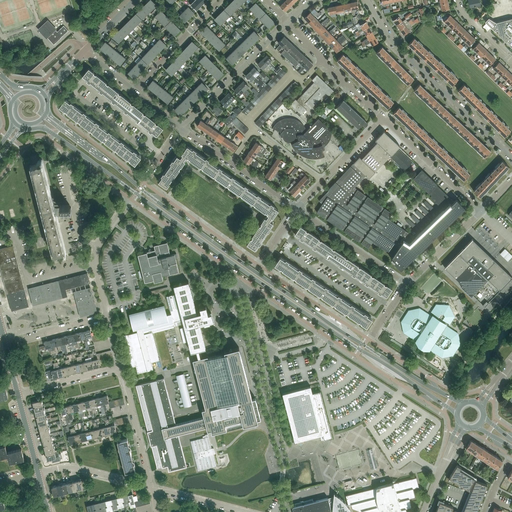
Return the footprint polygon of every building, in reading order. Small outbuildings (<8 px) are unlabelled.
[(150,0),(146,4),(151,10),(156,5),(156,6),(156,5),(150,0)] [(196,11),(201,5),(195,0),(190,5),(196,11)] [(239,6),(234,0),(229,5),(235,10),(239,6)] [(475,7),(480,6),(479,0),(468,0),(470,8),(475,7)] [(285,1),(282,4),(280,6),(285,11),(290,7),(285,1)] [(357,1),(349,3),(351,9),(358,8),(357,1)] [(440,4),(442,10),(447,9),(449,9),(448,2),(440,4)] [(255,3),(252,6),(249,9),(250,9),(254,13),(260,8),(259,8),(257,5),(255,3)] [(349,3),(342,4),(344,11),(344,14),(352,12),(351,9),(349,3)] [(151,10),(146,4),(141,9),(147,14),(151,10)] [(339,15),(339,12),(344,11),(342,4),(335,6),(336,13),(337,13),(337,15),(339,15)] [(0,6),(0,22),(3,32),(34,20),(33,17),(27,19),(25,14),(24,14),(23,11),(19,13),(19,14),(17,15),(16,12),(12,13),(10,10),(8,10),(6,5),(0,6)] [(235,10),(229,5),(225,9),(230,15),(231,15),(230,14),(235,10)] [(336,13),(335,6),(328,8),(329,14),(336,13)] [(194,13),(193,12),(188,7),(183,12),(189,17),(193,13),(194,13)] [(260,8),(254,13),(258,18),(259,18),(264,12),(264,13),(264,12),(263,11),(262,10),(260,8)] [(143,19),(147,14),(141,9),(137,13),(142,19),(143,19)] [(226,12),(224,10),(223,10),(224,10),(219,15),(225,20),(229,16),(226,12)] [(155,16),(159,21),(165,15),(161,11),(160,11),(155,16),(155,17),(155,16)] [(316,11),(312,15),(312,14),(310,12),(304,18),(304,19),(308,23),(318,13),(316,11)] [(189,17),(183,12),(179,16),(184,22),(185,21),(184,21),(189,17)] [(260,19),(264,23),(270,18),(265,14),(266,14),(265,13),(260,19)] [(308,23),(312,27),(318,21),(316,18),(319,15),(318,14),(318,13),(308,23)] [(136,15),(131,19),(137,24),(141,20),(136,14),(135,14),(136,15)] [(165,15),(159,21),(164,25),(164,26),(170,20),(169,20),(165,15)] [(214,19),(216,21),(220,25),(225,20),(219,15),(215,19),(214,19)] [(450,15),(444,21),(448,25),(454,19),(450,15)] [(402,21),(399,16),(393,20),(397,25),(402,21)] [(270,18),(264,23),(269,28),(268,28),(269,28),(274,23),(274,22),(270,18)] [(511,18),(511,19),(505,20),(496,23),(489,18),(488,18),(485,21),(485,22),(494,31),(497,30),(498,35),(511,47),(511,46),(511,18)] [(131,19),(127,23),(132,29),(137,24),(131,19)] [(326,29),(325,28),(324,27),(330,21),(328,19),(327,21),(324,23),(316,31),(320,35),(326,29)] [(402,21),(397,25),(400,30),(409,23),(408,21),(407,22),(407,21),(407,22),(405,19),(402,21)] [(454,19),(448,25),(452,29),(458,23),(454,19)] [(170,31),(175,25),(171,21),(165,26),(165,27),(170,31)] [(316,31),(324,23),(323,21),(320,24),(318,21),(312,27),(316,31)] [(68,31),(63,25),(57,32),(48,22),(39,29),(54,45),(61,38),(60,38),(68,31)] [(363,30),(369,27),(366,22),(360,25),(361,28),(357,30),(357,31),(355,32),(356,34),(360,32),(363,30)] [(127,23),(122,28),(128,33),(132,29),(127,23)] [(409,23),(400,30),(403,35),(409,31),(407,28),(411,25),(410,25),(409,23)] [(457,33),(462,27),(458,23),(452,29),(457,33)] [(179,30),(175,25),(170,31),(174,35),(174,36),(180,30),(179,30)] [(201,32),(205,36),(211,31),(207,26),(206,26),(201,31),(201,32)] [(320,35),(324,39),(333,31),(336,28),(334,26),(329,32),(326,29),(320,35)] [(366,35),(372,32),(369,27),(363,30),(364,32),(366,35)] [(457,33),(461,37),(467,31),(462,27),(457,33)] [(122,28),(118,32),(123,38),(128,33),(122,28)] [(216,35),(211,31),(205,36),(210,41),(216,35)] [(259,37),(254,31),(253,31),(249,36),(254,41),(259,37)] [(335,33),(333,31),(324,39),(328,44),(334,38),(332,36),(335,33)] [(461,37),(465,41),(471,35),(467,31),(461,37)] [(113,37),(118,43),(119,42),(123,38),(118,32),(113,37)] [(372,32),(366,35),(367,38),(364,41),(365,43),(375,37),(372,32)] [(210,41),(215,45),(220,40),(216,35),(210,41)] [(332,48),(344,37),(342,35),(337,40),(334,38),(328,44),(332,48)] [(465,41),(469,45),(475,39),(471,35),(465,41)] [(249,36),(244,40),(250,46),(254,41),(249,36)] [(278,51),(282,46),(288,40),(284,36),(283,37),(281,39),(280,40),(281,40),(278,42),(280,44),(276,49),(278,51)] [(336,52),(338,50),(339,50),(343,46),(341,44),(346,39),(344,37),(332,48),(336,52)] [(372,46),(372,45),(378,42),(375,37),(365,43),(366,45),(366,44),(366,45),(370,42),(372,46)] [(425,48),(414,38),(410,42),(408,44),(413,49),(412,50),(413,51),(414,50),(419,54),(425,48)] [(165,44),(159,39),(155,44),(161,49),(165,45),(165,44)] [(219,50),(225,44),(224,44),(220,40),(215,45),(219,49),(219,50)] [(250,46),(244,40),(240,45),(245,50),(250,46)] [(285,49),(281,53),(283,55),(292,44),(288,40),(282,46),(285,49)] [(192,42),(188,46),(193,52),(197,47),(198,47),(192,41),(192,42)] [(100,48),(105,52),(110,46),(105,42),(100,48)] [(478,43),(477,44),(473,49),(477,53),(483,47),(478,43)] [(161,49),(155,44),(151,48),(156,54),(161,49)] [(292,44),(283,55),(288,60),(298,50),(296,48),(296,47),(293,44),(292,45),(292,44)] [(235,49),(241,55),(245,50),(240,45),(235,49)] [(105,52),(110,56),(115,50),(110,46),(105,52)] [(193,52),(188,46),(183,51),(189,56),(193,52)] [(386,63),(392,57),(388,52),(389,51),(387,50),(386,51),(382,46),(376,52),(386,63)] [(483,47),(477,53),(481,57),(487,51),(483,47)] [(156,54),(151,48),(146,53),(152,58),(156,54)] [(425,48),(419,54),(424,59),(423,60),(424,61),(425,60),(430,64),(436,58),(425,48)] [(241,55),(235,49),(231,54),(236,59),(241,55)] [(110,56),(115,60),(120,54),(115,50),(110,56)] [(298,50),(288,60),(294,66),(304,56),(304,55),(301,52),(300,52),(298,50)] [(189,56),(183,51),(179,56),(185,61),(189,56)] [(487,51),(481,57),(485,61),(491,55),(487,51)] [(152,58),(146,53),(142,58),(148,63),(152,58)] [(120,64),(125,58),(120,54),(115,60),(120,64)] [(236,59),(231,54),(226,58),(232,64),(232,63),(236,59)] [(353,63),(343,54),(337,60),(341,64),(340,65),(342,66),(342,65),(347,70),(353,63)] [(199,61),(204,65),(209,60),(205,56),(205,55),(199,61)] [(266,55),(262,59),(269,67),(273,70),(275,69),(270,64),(269,63),(272,60),(266,55)] [(490,65),(494,61),(495,59),(491,55),(485,61),(490,65)] [(185,61),(179,56),(175,60),(180,66),(185,61)] [(300,63),(303,66),(308,60),(304,56),(294,66),(296,68),(300,63)] [(397,74),(403,68),(398,63),(399,62),(398,61),(397,62),(392,57),(386,63),(397,74)] [(447,68),(436,58),(430,64),(435,69),(434,70),(435,71),(436,70),(441,75),(447,68)] [(141,59),(137,64),(142,69),(147,64),(147,65),(147,64),(141,59)] [(269,67),(262,59),(257,64),(263,69),(266,66),(266,67),(267,69),(269,67)] [(180,66),(175,60),(170,65),(176,70),(180,66)] [(204,65),(208,70),(214,65),(209,60),(204,65)] [(303,66),(299,70),(301,72),(305,68),(307,70),(307,69),(309,67),(310,67),(310,66),(312,64),(313,64),(308,60),(303,66)] [(499,62),(493,68),(497,72),(503,66),(499,62)] [(363,73),(353,63),(347,70),(351,74),(350,75),(352,76),(353,75),(357,79),(363,73)] [(142,69),(137,64),(132,68),(138,74),(142,69)] [(176,70),(170,65),(166,70),(171,75),(172,75),(176,70)] [(208,70),(213,75),(218,69),(214,65),(208,70)] [(497,72),(501,76),(507,70),(503,66),(497,72)] [(252,69),(250,72),(262,84),(264,83),(257,75),(259,73),(254,67),(252,69)] [(101,78),(100,78),(96,74),(94,72),(93,72),(89,69),(88,68),(82,76),(87,80),(86,81),(87,81),(89,82),(89,83),(90,82),(95,86),(101,78)] [(138,74),(132,68),(128,73),(134,78),(138,74)] [(397,74),(408,84),(414,78),(409,73),(410,72),(409,71),(408,72),(403,68),(397,74)] [(447,68),(441,75),(446,79),(445,80),(446,81),(447,80),(452,85),(458,79),(447,68)] [(217,79),(223,74),(223,73),(218,69),(213,75),(217,79)] [(507,70),(501,76),(506,80),(511,74),(507,70)] [(245,76),(247,78),(251,81),(253,79),(254,80),(253,80),(256,83),(257,83),(260,85),(258,87),(260,91),(261,90),(263,87),(264,86),(262,84),(250,72),(245,76)] [(373,83),(363,73),(357,79),(361,83),(360,84),(362,86),(363,85),(367,89),(373,83)] [(312,80),(314,82),(297,100),(295,99),(290,104),(298,112),(301,114),(301,115),(306,109),(305,108),(307,106),(311,109),(316,103),(315,103),(325,93),(329,96),(334,91),(329,86),(329,87),(323,80),(317,75),(312,80)] [(95,86),(100,90),(99,91),(101,92),(102,93),(102,92),(107,96),(113,88),(112,88),(108,84),(106,82),(101,79),(101,78),(95,86)] [(148,87),(153,91),(158,85),(153,81),(153,80),(148,87)] [(249,86),(245,83),(243,81),(240,84),(241,84),(239,86),(248,95),(249,93),(246,89),(249,86)] [(207,88),(201,82),(201,83),(197,87),(202,93),(207,88)] [(383,92),(373,83),(367,89),(372,93),(371,94),(372,95),(373,94),(377,98),(383,92)] [(429,93),(425,90),(425,89),(426,88),(425,87),(424,88),(419,84),(413,90),(424,100),(429,93)] [(464,84),(458,90),(463,96),(462,96),(463,98),(464,97),(469,102),(475,96),(464,84)] [(153,91),(158,95),(163,89),(158,85),(153,91)] [(233,90),(235,92),(239,96),(242,93),(246,97),(248,95),(239,86),(237,88),(236,87),(236,88),(234,90),(233,90)] [(202,93),(197,87),(192,92),(198,97),(202,93)] [(107,96),(112,99),(111,100),(111,101),(112,100),(114,102),(113,102),(114,103),(115,102),(119,106),(126,98),(125,97),(125,98),(121,94),(120,94),(118,92),(114,89),(113,88),(107,96)] [(158,95),(163,99),(168,93),(163,89),(158,95)] [(198,97),(192,92),(188,96),(193,102),(198,97)] [(225,96),(224,97),(231,103),(232,102),(232,101),(234,98),(228,92),(228,93),(226,95),(225,95),(226,96),(225,96)] [(377,98),(381,102),(382,102),(381,103),(382,105),(383,104),(387,108),(393,102),(383,92),(377,98)] [(167,103),(168,103),(173,97),(172,96),(168,93),(163,99),(168,102),(167,103)] [(434,109),(440,103),(435,99),(436,98),(435,97),(434,98),(429,93),(424,100),(434,109)] [(193,102),(188,96),(183,101),(189,106),(193,102)] [(475,96),(469,102),(475,107),(474,108),(475,109),(476,108),(481,113),(487,107),(475,96)] [(231,103),(224,97),(223,98),(222,98),(223,98),(220,101),(222,103),(226,107),(228,104),(229,105),(230,104),(231,103)] [(138,108),(137,107),(137,108),(133,104),(132,104),(131,102),(130,102),(126,99),(126,98),(119,106),(124,109),(123,110),(124,111),(124,110),(126,112),(126,113),(127,112),(132,115),(138,108)] [(77,109),(73,105),(73,104),(71,103),(71,102),(70,103),(65,99),(59,107),(72,117),(77,109)] [(368,124),(367,123),(365,121),(343,100),(342,101),(341,102),(340,102),(336,107),(358,128),(362,124),(365,127),(365,126),(365,125),(366,124),(367,124),(368,124)] [(189,106),(183,101),(179,105),(184,111),(189,106)] [(434,109),(444,119),(450,112),(445,108),(446,107),(445,106),(444,107),(440,103),(434,109)] [(184,111),(179,105),(174,109),(174,110),(180,115),(184,111)] [(212,110),(213,111),(217,115),(222,110),(216,105),(212,110)] [(409,116),(399,107),(393,113),(397,117),(396,118),(398,119),(399,118),(403,123),(409,116)] [(499,119),(487,107),(481,113),(486,118),(485,119),(486,121),(487,120),(493,125),(499,119)] [(150,118),(150,117),(149,118),(145,114),(143,112),(142,112),(138,109),(138,108),(132,115),(137,119),(136,120),(136,121),(136,120),(138,122),(139,121),(144,125),(150,118)] [(77,109),(72,117),(84,126),(90,119),(85,115),(86,114),(85,114),(83,112),(84,112),(83,112),(82,113),(77,109)] [(450,112),(444,119),(454,128),(460,122),(455,118),(456,117),(456,116),(455,116),(454,117),(450,112)] [(227,125),(228,124),(231,122),(233,119),(229,115),(223,121),(227,125)] [(419,126),(409,116),(403,123),(407,127),(406,128),(408,129),(409,128),(413,132),(419,126)] [(144,125),(149,129),(148,130),(148,131),(149,130),(151,132),(150,132),(151,132),(152,131),(156,135),(163,128),(162,127),(157,124),(158,124),(157,124),(155,122),(151,118),(150,118),(144,125)] [(201,120),(197,126),(203,130),(207,125),(210,120),(208,118),(204,123),(201,120)] [(290,142),(290,143),(291,144),(292,146),(293,146),(294,148),(295,149),(295,150),(296,151),(297,152),(298,152),(299,153),(300,154),(301,154),(302,155),(303,156),(304,156),(306,156),(307,157),(308,157),(309,157),(311,158),(312,158),(313,158),(314,158),(316,158),(317,158),(318,158),(319,157),(321,157),(323,156),(324,156),(322,150),(325,149),(323,147),(324,146),(325,145),(326,145),(327,144),(327,143),(328,142),(329,141),(329,140),(330,139),(330,138),(331,137),(331,136),(331,135),(331,134),(331,133),(331,132),(331,130),(328,127),(318,118),(306,130),(306,129),(305,128),(305,127),(304,126),(304,125),(303,125),(302,124),(301,123),(300,122),(299,121),(298,120),(297,120),(295,119),(294,119),(293,118),(292,118),(290,118),(289,118),(288,118),(286,118),(285,118),(284,119),(282,119),(281,120),(280,120),(279,121),(278,121),(277,122),(276,123),(275,124),(274,125),(274,126),(273,127),(273,128),(272,128),(281,132),(281,133),(281,134),(280,135),(280,136),(280,137),(282,137),(283,137),(283,138),(283,139),(284,140),(284,141),(285,141),(286,142),(287,142),(288,142),(289,142),(290,142)] [(103,128),(98,124),(99,123),(98,123),(96,122),(96,121),(95,122),(90,119),(84,126),(97,136),(103,128)] [(499,119),(493,125),(498,130),(497,131),(498,132),(499,131),(504,136),(510,130),(499,119)] [(454,128),(464,138),(470,132),(466,127),(466,126),(465,125),(464,126),(460,122),(454,128)] [(207,125),(203,130),(209,134),(213,129),(207,125)] [(429,136),(419,126),(413,132),(417,136),(416,137),(418,139),(419,138),(423,142),(429,136)] [(115,138),(110,134),(111,133),(109,131),(108,131),(108,132),(103,128),(97,136),(109,146),(115,138)] [(219,133),(213,129),(209,134),(215,139),(219,133)] [(365,176),(366,175),(369,178),(388,158),(390,156),(404,170),(404,169),(405,169),(407,171),(414,164),(412,162),(411,161),(398,148),(397,147),(399,146),(399,145),(397,144),(397,143),(395,141),(394,141),(393,139),(392,139),(390,137),(388,135),(386,133),(384,131),(383,131),(382,133),(381,133),(380,135),(379,135),(379,136),(378,138),(377,137),(377,138),(376,140),(375,140),(376,140),(377,142),(374,145),(371,149),(368,152),(365,155),(364,156),(365,156),(362,159),(361,159),(359,157),(360,157),(359,157),(357,159),(355,161),(353,163),(353,164),(351,166),(350,166),(350,167),(348,168),(348,169),(346,171),(344,173),(342,175),(340,177),(338,179),(338,180),(336,182),(335,182),(335,183),(333,185),(331,187),(329,189),(328,190),(328,189),(328,190),(329,191),(325,195),(325,194),(324,195),(319,201),(320,202),(321,203),(322,204),(316,212),(317,213),(317,212),(319,214),(321,215),(324,217),(323,217),(324,217),(327,219),(327,220),(327,219),(329,221),(331,222),(332,222),(334,224),(336,225),(336,226),(338,227),(339,227),(341,228),(340,229),(341,229),(341,228),(341,229),(344,231),(344,230),(344,231),(346,232),(346,233),(347,232),(349,234),(351,235),(351,236),(353,237),(356,239),(355,239),(356,239),(358,240),(358,241),(358,240),(358,241),(361,242),(361,243),(363,244),(364,244),(366,246),(368,247),(368,248),(372,242),(374,243),(391,254),(391,255),(393,256),(392,257),(391,257),(390,258),(393,260),(392,261),(400,269),(405,265),(411,259),(412,258),(415,255),(416,254),(464,208),(464,207),(458,201),(456,200),(457,200),(456,199),(454,202),(451,199),(451,200),(449,198),(450,198),(449,198),(448,196),(447,196),(446,194),(445,194),(444,193),(444,192),(442,191),(442,190),(440,189),(440,188),(440,189),(438,187),(436,185),(437,184),(435,183),(436,183),(435,183),(433,181),(433,180),(433,181),(430,178),(431,178),(430,178),(428,176),(425,174),(425,173),(423,171),(421,170),(413,178),(414,179),(414,180),(415,180),(417,182),(420,184),(419,184),(420,185),(420,184),(422,187),(425,189),(424,189),(425,189),(427,192),(428,193),(429,193),(431,195),(430,197),(444,210),(444,211),(417,237),(416,238),(405,231),(405,230),(405,231),(403,229),(402,229),(400,228),(400,227),(400,228),(400,227),(402,225),(401,225),(398,223),(398,222),(396,225),(396,224),(394,223),(393,223),(391,221),(392,221),(388,219),(392,213),(391,213),(389,212),(387,210),(385,209),(385,208),(384,209),(384,208),(382,207),(381,207),(382,206),(381,206),(379,205),(377,203),(375,202),(375,201),(374,201),(374,202),(372,200),(370,199),(370,198),(368,197),(368,196),(367,197),(365,195),(364,195),(364,194),(362,193),(360,192),(360,191),(359,191),(357,190),(358,190),(357,189),(357,190),(357,189),(354,187),(355,187),(357,185),(359,183),(361,180),(361,181),(361,180),(363,178),(363,179),(363,178),(365,176)] [(464,138),(474,147),(480,141),(476,137),(477,136),(475,135),(474,136),(470,132),(464,138)] [(219,133),(215,139),(221,143),(225,137),(219,133)] [(439,145),(429,136),(423,142),(428,146),(427,147),(428,148),(429,147),(433,151),(439,145)] [(225,137),(221,143),(227,147),(231,141),(225,137)] [(128,147),(123,144),(124,143),(123,142),(123,143),(121,141),(120,142),(115,138),(109,146),(122,155),(128,147)] [(231,141),(227,147),(233,151),(237,146),(231,141)] [(474,147),(485,157),(490,151),(486,146),(487,145),(485,144),(485,145),(480,141),(474,147)] [(266,150),(263,148),(261,152),(258,150),(261,146),(256,142),(251,148),(262,156),(266,150)] [(449,155),(439,145),(433,151),(438,155),(437,156),(438,158),(439,157),(443,161),(449,155)] [(200,155),(195,152),(196,151),(195,150),(195,151),(193,149),(192,150),(187,146),(181,154),(182,155),(180,158),(183,160),(185,157),(194,163),(200,155)] [(122,155),(127,159),(135,165),(140,157),(135,153),(136,152),(134,151),(134,150),(133,150),(133,151),(128,147),(122,155)] [(251,148),(247,154),(253,158),(256,154),(261,157),(262,156),(251,148)] [(61,210),(61,208),(59,208),(55,208),(43,160),(42,161),(42,159),(37,160),(36,154),(29,156),(31,165),(30,165),(52,253),(64,250),(64,251),(64,252),(63,252),(63,255),(66,254),(65,251),(66,251),(59,224),(55,210),(61,210)] [(249,164),(252,160),(254,162),(252,165),(255,168),(259,162),(253,158),(247,154),(243,160),(249,164)] [(213,164),(208,161),(209,160),(208,160),(206,158),(205,159),(200,155),(194,163),(207,172),(213,164)] [(459,164),(449,155),(443,161),(448,165),(447,166),(448,167),(449,166),(454,170),(459,164)] [(175,174),(179,169),(185,161),(183,160),(180,158),(177,156),(173,161),(172,160),(172,161),(171,163),(170,163),(171,164),(167,169),(175,174)] [(278,157),(274,163),(279,167),(283,161),(278,157)] [(499,177),(503,172),(504,173),(505,172),(504,171),(508,166),(502,161),(493,171),(499,177)] [(274,163),(269,169),(275,173),(279,167),(274,163)] [(226,173),(221,170),(222,169),(221,169),(219,167),(218,168),(213,164),(207,172),(220,181),(226,173)] [(454,170),(457,174),(458,175),(457,176),(458,177),(459,176),(464,180),(470,174),(459,164),(454,170)] [(294,167),(291,165),(285,171),(289,174),(294,167)] [(167,169),(164,174),(163,173),(163,174),(161,176),(161,175),(161,176),(162,177),(158,182),(166,187),(175,174),(167,169)] [(279,179),(280,177),(275,173),(269,169),(265,176),(271,179),(273,175),(279,179)] [(493,171),(483,181),(489,187),(493,182),(494,183),(496,182),(495,181),(499,177),(493,171)] [(299,181),(304,185),(310,180),(305,175),(302,172),(299,175),(302,178),(299,181)] [(239,183),(234,179),(235,178),(234,178),(232,177),(232,176),(231,177),(226,173),(220,181),(233,190),(239,183)] [(287,182),(288,183),(290,181),(289,180),(286,178),(278,188),(281,190),(287,182)] [(304,185),(299,181),(297,183),(294,180),(291,183),(299,191),(304,185)] [(483,181),(473,191),(479,197),(484,192),(485,193),(486,192),(485,191),(489,187),(483,181)] [(252,192),(247,188),(248,187),(247,187),(245,186),(245,185),(244,186),(239,183),(233,190),(246,200),(252,192)] [(299,191),(291,183),(290,185),(291,185),(287,189),(290,191),(289,192),(292,194),(294,196),(295,196),(298,193),(297,193),(299,191)] [(265,201),(260,197),(260,196),(258,195),(258,194),(257,195),(252,192),(246,200),(259,209),(265,201)] [(259,209),(265,212),(268,215),(266,218),(269,221),(271,217),(272,218),(278,210),(273,206),(273,205),(271,204),(271,203),(270,204),(265,201),(259,209)] [(71,207),(69,207),(69,204),(59,205),(59,208),(61,208),(61,210),(63,210),(69,214),(69,212),(70,210),(71,210),(71,207)] [(263,236),(267,231),(268,232),(268,231),(269,229),(270,229),(269,228),(272,223),(269,221),(266,218),(264,217),(255,231),(263,236)] [(313,234),(308,231),(306,229),(305,229),(301,226),(300,225),(295,233),(300,237),(299,238),(300,238),(302,239),(302,240),(303,239),(308,242),(313,234)] [(255,231),(252,236),(247,244),(255,249),(258,244),(259,245),(260,244),(259,244),(261,242),(260,241),(263,236),(255,231)] [(326,243),(321,240),(319,238),(318,238),(314,235),(313,234),(308,242),(313,246),(312,247),(313,247),(315,248),(315,249),(316,248),(321,251),(326,243)] [(471,296),(473,295),(484,306),(511,277),(494,260),(493,258),(472,239),(444,267),(446,269),(462,284),(460,286),(471,296)] [(163,280),(163,278),(162,275),(178,271),(175,259),(177,258),(177,257),(174,258),(173,255),(176,255),(176,253),(170,255),(167,243),(153,246),(154,250),(137,254),(144,278),(145,282),(153,280),(154,282),(163,280)] [(339,252),(334,249),(332,247),(331,247),(327,244),(326,243),(321,251),(326,255),(325,256),(326,256),(328,257),(328,258),(329,257),(334,260),(339,252)] [(511,255),(505,249),(500,254),(508,262),(511,256),(511,255)] [(352,261),(347,258),(345,256),(344,256),(340,253),(339,252),(334,260),(339,264),(338,265),(339,265),(341,266),(341,267),(342,266),(347,269),(352,261)] [(287,274),(293,266),(288,263),(289,261),(288,261),(286,260),(286,259),(285,261),(280,257),(274,265),(287,274)] [(352,261),(347,269),(352,273),(351,274),(352,274),(354,275),(354,276),(355,275),(360,278),(366,270),(365,270),(360,267),(360,266),(360,267),(358,265),(357,265),(353,262),(352,261)] [(301,283),(306,275),(301,271),(302,270),(301,270),(299,269),(299,268),(298,269),(293,266),(287,274),(301,283)] [(360,278),(365,282),(364,283),(365,283),(367,284),(367,285),(368,284),(373,287),(379,279),(378,279),(377,278),(373,276),(373,275),(373,276),(371,274),(370,274),(366,271),(366,270),(360,278)] [(314,292),(319,284),(314,280),(315,279),(314,279),(313,278),(312,278),(312,277),(311,278),(306,275),(301,283),(314,292)] [(373,287),(378,291),(377,292),(378,292),(380,293),(380,294),(381,293),(386,296),(392,288),(391,288),(386,285),(386,284),(384,283),(383,283),(379,280),(379,279),(373,287)] [(196,358),(202,357),(200,350),(205,348),(205,347),(199,324),(213,320),(211,313),(208,314),(206,306),(200,308),(201,312),(198,312),(196,313),(193,301),(194,301),(191,290),(190,290),(189,286),(188,281),(182,283),(173,285),(174,289),(175,289),(176,294),(166,296),(171,314),(166,315),(164,306),(164,305),(129,314),(129,315),(133,329),(136,328),(137,332),(122,335),(123,336),(131,367),(136,366),(137,373),(153,369),(151,362),(159,360),(152,332),(171,327),(172,327),(178,325),(177,322),(183,320),(184,327),(180,328),(183,343),(188,341),(191,351),(190,351),(191,352),(194,351),(196,358)] [(327,301),(332,292),(327,289),(328,288),(327,288),(325,287),(325,286),(324,287),(319,284),(314,292),(327,301)] [(340,309),(345,301),(340,298),(341,297),(341,296),(340,297),(338,295),(339,295),(338,295),(337,296),(332,292),(327,301),(340,309)] [(353,318),(359,310),(353,307),(354,306),(354,305),(354,306),(351,304),(352,304),(351,304),(350,305),(345,301),(340,309),(353,318)] [(414,310),(413,310),(414,310),(412,311),(409,312),(407,313),(406,315),(406,316),(405,317),(404,317),(404,318),(403,320),(403,322),(403,325),(403,327),(404,329),(405,332),(406,334),(408,335),(416,340),(416,342),(417,344),(419,346),(421,348),(423,349),(426,349),(428,350),(429,350),(429,349),(438,354),(440,355),(442,356),(445,356),(447,356),(448,356),(450,355),(452,354),(454,352),(455,351),(455,350),(456,349),(457,348),(458,346),(458,344),(459,341),(458,339),(458,338),(458,336),(456,334),(455,332),(453,331),(450,329),(445,325),(447,322),(449,324),(449,323),(450,321),(452,319),(452,316),(452,314),(451,312),(451,311),(449,309),(447,307),(445,306),(443,305),(442,305),(439,305),(439,306),(437,306),(435,308),(433,310),(432,312),(431,312),(434,314),(433,315),(432,317),(426,313),(424,312),(423,311),(421,311),(419,310),(416,310),(414,310)] [(353,318),(359,322),(366,327),(372,319),(366,316),(367,314),(365,313),(364,312),(364,314),(359,310),(353,318)] [(84,331),(78,333),(80,340),(83,339),(84,342),(87,341),(84,331)] [(75,344),(73,334),(67,336),(69,343),(72,342),(72,345),(73,345),(75,344)] [(63,344),(61,337),(55,339),(57,346),(60,345),(61,348),(64,347),(63,344)] [(441,372),(442,371),(391,338),(390,340),(441,372)] [(49,340),(43,342),(45,349),(48,348),(49,351),(50,351),(52,350),(49,340)] [(202,357),(196,358),(192,359),(205,408),(202,409),(204,417),(176,424),(164,378),(155,380),(140,384),(135,385),(135,386),(136,385),(147,431),(151,446),(157,468),(157,469),(167,466),(168,471),(187,467),(178,434),(206,427),(207,430),(211,430),(211,433),(222,430),(226,429),(225,425),(242,421),(243,425),(244,425),(256,422),(258,421),(250,392),(239,347),(224,351),(224,353),(208,357),(207,355),(202,357)] [(82,371),(88,369),(86,362),(83,362),(82,360),(81,360),(79,360),(80,363),(82,371)] [(70,374),(76,372),(74,365),(71,365),(70,363),(68,363),(68,366),(70,374)] [(53,377),(53,378),(59,377),(56,366),(54,367),(53,367),(54,370),(51,371),(51,370),(47,371),(49,378),(53,377)] [(56,366),(59,377),(65,375),(63,368),(60,368),(59,366),(58,366),(56,366)] [(192,405),(183,374),(176,376),(184,407),(192,405)] [(322,434),(324,440),(332,438),(320,391),(312,393),(310,386),(282,393),(295,441),(322,434)] [(0,399),(8,398),(5,387),(0,388),(0,399)] [(101,397),(95,399),(97,406),(100,405),(101,408),(103,407),(101,397)] [(89,400),(83,402),(85,409),(88,408),(89,411),(92,410),(89,400)] [(72,405),(74,412),(77,411),(78,414),(80,413),(80,410),(78,403),(72,405)] [(66,417),(69,416),(66,406),(60,408),(62,415),(65,414),(66,417)] [(48,424),(48,422),(51,421),(50,418),(47,419),(37,422),(38,426),(48,424)] [(114,424),(108,426),(110,434),(116,432),(114,426),(114,425),(114,424)] [(96,426),(99,437),(104,435),(102,428),(99,428),(98,426),(96,426)] [(84,429),(87,440),(93,438),(91,431),(88,431),(87,428),(84,429)] [(73,432),(75,443),(81,441),(79,434),(77,434),(76,431),(75,432),(73,432)] [(70,436),(67,437),(70,444),(75,443),(73,432),(70,433),(70,436)] [(198,470),(216,466),(208,437),(208,434),(205,435),(205,437),(190,441),(198,470)] [(121,457),(131,454),(129,448),(131,448),(130,448),(130,446),(130,445),(129,445),(127,439),(117,442),(121,457)] [(466,448),(472,452),(477,444),(471,440),(466,448)] [(485,449),(483,447),(477,444),(472,452),(481,458),(480,459),(482,460),(482,459),(484,460),(490,452),(485,449)] [(14,451),(7,453),(8,456),(9,463),(24,460),(21,449),(14,451)] [(377,468),(372,449),(366,450),(371,470),(377,468)] [(497,457),(495,455),(495,456),(490,452),(484,460),(493,466),(493,467),(494,468),(494,467),(497,468),(502,460),(497,457)] [(131,454),(121,457),(125,472),(135,470),(135,469),(133,464),(134,463),(133,461),(134,461),(134,460),(132,460),(131,454)] [(457,465),(449,478),(453,480),(459,484),(464,487),(468,490),(470,491),(467,497),(465,503),(463,508),(461,511),(462,511),(471,491),(475,480),(476,478),(461,469),(461,468),(457,465)] [(347,502),(348,504),(348,505),(351,504),(352,508),(361,511),(406,511),(406,509),(412,507),(409,499),(415,497),(413,488),(419,487),(416,477),(374,488),(345,495),(347,502)] [(476,511),(478,508),(480,502),(483,495),(485,489),(487,485),(475,480),(471,491),(462,511),(476,511)] [(346,504),(348,504),(347,502),(345,503),(344,501),(342,500),(341,499),(340,498),(339,497),(337,496),(336,495),(334,494),(334,493),(334,492),(333,497),(328,498),(313,502),(312,499),(294,503),(295,506),(292,507),(293,511),(320,511),(330,509),(330,510),(331,509),(331,511),(330,511),(350,511),(351,511),(350,510),(349,508),(347,506),(346,504)] [(455,511),(452,510),(453,507),(444,503),(440,502),(438,504),(438,506),(435,511),(455,511)]
